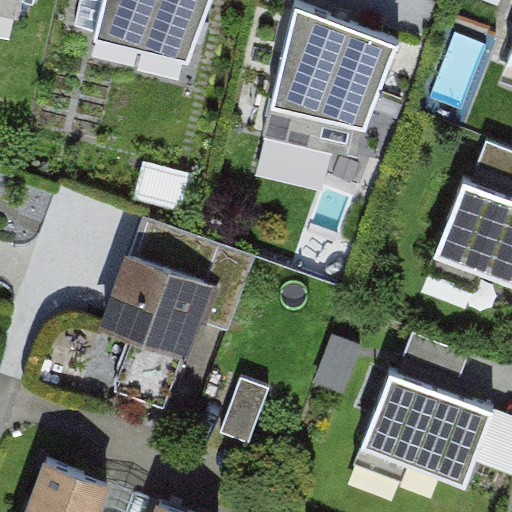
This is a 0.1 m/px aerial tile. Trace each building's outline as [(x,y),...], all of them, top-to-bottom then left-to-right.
[(211,0),(103,0),(95,35),(191,56),(211,0)] [(399,39),(298,0),(297,0),(272,102),(368,123),(399,39)] [(511,146),(488,137),(478,164),(511,176),(511,146)] [(511,204),(464,186),(435,262),(511,291),(511,204)] [(258,250),(144,211),(129,255),(219,286),(208,317),(231,326),(258,250)] [(180,364),(208,284),(127,257),(100,336),(180,364)] [(471,351),(415,329),(405,355),(461,376),(471,351)] [(362,344),(336,334),(319,380),(345,389),(362,344)] [(466,480),(495,406),(393,366),(364,441),(466,480)] [(271,385),(243,375),(223,429),(251,440),(271,385)] [(49,458),(29,511),(95,511),(108,479),(49,458)] [(196,511),(162,499),(156,511),(196,511)]
